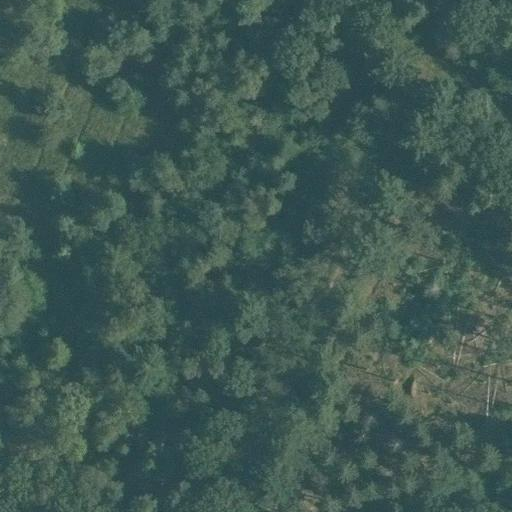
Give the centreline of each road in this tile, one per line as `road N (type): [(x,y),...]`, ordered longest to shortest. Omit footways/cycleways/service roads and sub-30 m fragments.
road 1 (track): [(446,0),(230,511)]
road 2 (track): [(320,0),(418,65),(511,160)]
